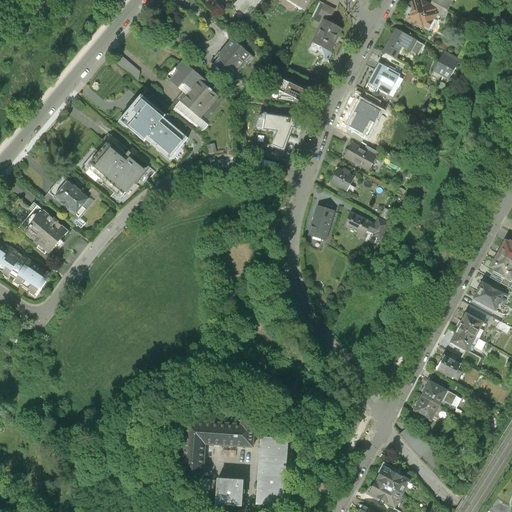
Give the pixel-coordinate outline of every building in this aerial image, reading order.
[(261,0),(238,0),(239,0),(234,6),(248,17),(261,0)] [(311,0),(287,0),(305,11),(311,0)] [(411,19),(409,21),(424,30),(426,28),(430,30),(439,15),(435,13),(437,9),(422,0),(421,3),(416,0),(407,16),(411,19)] [(452,0),(432,0),(432,2),(447,10),(452,0)] [(319,3),(311,19),(319,23),(322,17),(330,21),(335,11),(319,3)] [(341,29),(324,20),(309,50),(310,52),(316,55),(318,54),(320,55),(321,57),(327,60),(329,60),(332,55),(331,53),(330,52),(341,29)] [(418,42),(396,30),(383,53),(384,53),(395,59),(401,47),(418,56),(423,47),(418,43),(418,42)] [(255,58),(234,41),(221,57),(219,56),(213,64),(233,80),(246,64),(248,66),(255,58)] [(459,60),(444,52),(434,72),(449,80),(459,60)] [(395,59),(384,53),(381,58),(402,70),(405,64),(395,59)] [(214,89),(183,62),(177,69),(179,71),(171,81),(179,88),(181,84),(185,84),(188,86),(181,94),(184,97),(180,102),(199,118),(217,96),(212,92),(214,89)] [(378,64),(366,89),(374,93),(377,88),(389,95),(400,76),(393,72),(394,69),(389,66),(387,69),(378,64)] [(306,92),(281,79),(276,90),(282,93),(278,100),(293,101),(294,99),(302,102),(306,92)] [(166,116),(141,95),(119,122),(144,142),(146,140),(170,161),(188,139),(164,119),(166,116)] [(367,95),(363,103),(375,109),(379,101),(367,95)] [(363,103),(361,102),(355,113),(357,114),(350,127),(366,136),(367,136),(380,112),(375,109),(363,103)] [(273,114),(260,112),(259,117),(254,128),(257,129),(255,144),(267,146),(284,152),(293,129),(295,129),(296,120),(288,118),(288,117),(273,114)] [(350,127),(346,135),(361,143),(366,136),(350,127)] [(102,183),(120,198),(133,183),(136,185),(150,169),(135,156),(130,151),(113,137),(100,153),(97,151),(84,166),(103,182),(102,183)] [(377,157),(352,144),(345,157),(369,171),(377,157)] [(218,153),(216,145),(211,146),(212,150),(209,150),(209,154),(218,153)] [(339,166),(330,183),(346,193),(353,181),(347,177),(350,172),(339,166)] [(79,218),(93,202),(63,176),(49,193),(79,218)] [(68,232),(37,206),(19,228),(49,254),(68,232)] [(324,240),(333,212),(318,207),(309,235),(324,240)] [(389,225),(378,220),(375,226),(351,213),(344,226),(364,236),(366,232),(381,240),(389,225)] [(505,241),(498,254),(511,262),(511,242),(510,242),(509,243),(505,241)] [(22,255),(3,243),(0,247),(0,271),(9,277),(10,276),(15,279),(14,281),(37,297),(45,284),(44,283),(49,274),(29,260),(28,262),(21,257),(22,255)] [(510,281),(511,276),(511,262),(498,254),(490,268),(495,270),(494,272),(510,281)] [(511,288),(511,286),(511,281),(510,281),(494,272),(491,277),(511,288)] [(503,293),(482,282),(473,298),(494,310),(503,293)] [(286,321),(279,313),(274,316),(281,325),(286,321)] [(465,313),(457,330),(475,339),(484,322),(465,313)] [(511,330),(511,322),(505,319),(502,325),(511,331),(511,330)] [(467,354),(475,339),(457,330),(449,345),(467,354)] [(443,356),(435,371),(456,382),(460,374),(455,372),(460,364),(443,356)] [(429,382),(421,398),(437,407),(442,399),(452,404),(456,397),(429,382)] [(429,421),(437,407),(421,398),(413,412),(429,421)] [(253,448),(255,420),(242,419),(242,425),(186,421),(182,483),(203,485),(206,444),(253,448)] [(405,429),(399,435),(420,458),(431,449),(418,435),(413,439),(405,429)] [(286,440),(264,438),(263,457),(259,504),(282,506),(286,440)] [(380,473),(376,480),(402,494),(410,481),(399,475),(401,472),(384,463),(378,473),(380,473)] [(450,470),(445,475),(450,480),(455,475),(450,470)] [(244,481),(219,480),(217,505),(242,507),(244,481)] [(395,508),(402,494),(376,480),(372,487),(370,486),(366,494),(379,501),(380,499),(395,508)]
